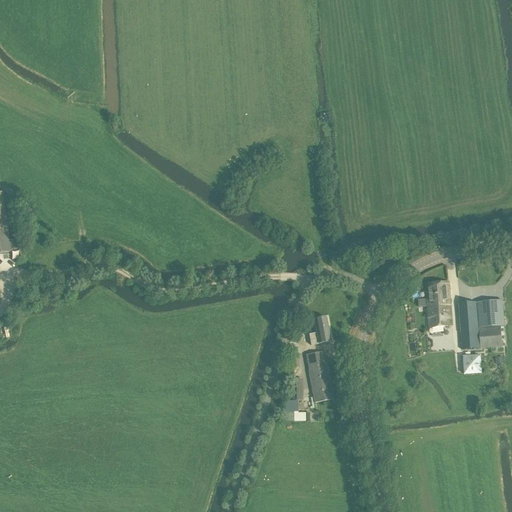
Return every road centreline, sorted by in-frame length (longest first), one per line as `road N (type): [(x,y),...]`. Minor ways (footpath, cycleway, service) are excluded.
road 1 (unclassified): [(382,295),(331,273),(308,284),(230,511)]
road 2 (tertiary): [(379,511),(359,378),(364,336),(382,295)]
road 3 (tertiary): [(382,295),(427,259),(511,236)]
